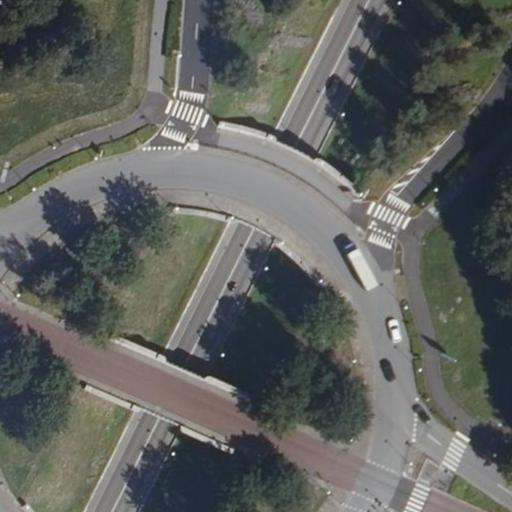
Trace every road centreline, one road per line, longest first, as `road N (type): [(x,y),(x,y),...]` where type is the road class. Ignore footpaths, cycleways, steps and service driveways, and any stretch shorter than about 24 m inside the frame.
road 1 (secondary): [(121,511),(383,0)]
road 2 (secondary): [(357,0),(97,511)]
road 3 (primary): [(373,304),(349,262),(275,197),(230,178),(133,171)]
road 4 (primary): [(373,304),(388,228),(421,176),(511,72)]
road 5 (primary): [(199,0),(191,98),(166,145),(133,171)]
road 6 (primary): [(511,483),(452,457),(392,388)]
road 7 (primary): [(358,511),(388,437),(392,388)]
